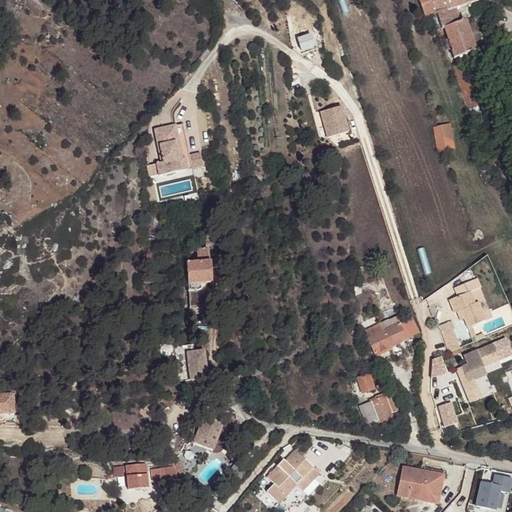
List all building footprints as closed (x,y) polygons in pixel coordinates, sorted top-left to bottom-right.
[(451,51),(454,60),(474,53),(465,21),(458,23),(454,9),(480,2),(479,0),(416,0),(423,18),(429,16),(436,31),(437,30),(439,35),(445,34),(447,40),(443,41),(447,52),(451,51)] [(18,17),(21,12),(15,8),(11,13),(13,18),(18,17)] [(454,66),(468,111),(475,109),(461,64),(454,66)] [(341,110),(320,116),(326,141),(347,136),(341,110)] [(443,143),(455,141),(452,125),(440,128),(443,143)] [(184,133),(171,133),(170,155),(172,155),(171,167),(169,166),(164,166),(164,178),(192,180),(193,167),(187,167),(188,144),(184,144),(184,133)] [(199,134),(184,133),(184,144),(188,144),(187,167),(193,167),(192,180),(198,180),(199,134)] [(142,142),(142,145),(143,153),(150,152),(148,142),(142,142)] [(189,295),(190,309),(207,309),(210,305),(210,295),(205,291),(202,292),(201,285),(211,285),(210,265),(209,265),(208,252),(197,253),(197,261),(189,262),(187,266),(187,267),(186,267),(187,295),(189,295)] [(147,255),(145,268),(155,269),(157,256),(147,255)] [(471,292),(450,301),(455,313),(458,312),(462,311),(466,320),(470,328),(487,320),(479,302),(476,304),(471,292)] [(367,333),(377,356),(420,336),(414,321),(402,326),(399,319),(367,333)] [(444,333),(450,353),(461,348),(455,329),(444,333)] [(462,378),(469,396),(480,391),(476,382),(489,377),(486,369),(503,363),(497,346),(467,357),(470,366),(462,369),(465,377),(462,378)] [(194,354),(193,347),(175,349),(179,384),(190,382),(187,355),(194,354)] [(194,354),(187,355),(190,382),(208,380),(204,353),(194,354)] [(371,374),(360,377),(364,393),(376,389),(371,374)] [(434,390),(447,424),(455,420),(443,387),(434,390)] [(480,391),(469,396),(472,404),(483,401),(480,391)] [(400,412),(394,396),(387,399),(392,415),(400,412)] [(368,427),(393,417),(392,415),(387,399),(382,401),(381,398),(372,401),(373,404),(362,408),(368,427)] [(0,420),(15,420),(15,400),(0,400),(0,420)] [(194,444),(212,451),(219,435),(224,437),(231,420),(215,414),(208,431),(201,428),(194,444)] [(267,481),(272,486),(263,495),(276,507),(294,487),(301,493),(317,475),(292,452),(282,463),(281,462),(275,469),(277,471),(267,481)] [(174,466),(177,474),(184,471),(180,460),(173,463),(173,465),(174,466)] [(174,468),(166,469),(168,482),(180,480),(179,479),(186,476),(184,471),(177,474),(174,466),(173,465),(174,468)] [(124,468),(125,479),(127,492),(147,490),(144,466),(124,468)] [(110,469),(111,480),(125,479),(124,468),(110,469)] [(396,499),(417,502),(418,497),(434,500),(440,476),(403,468),(396,499)] [(166,469),(152,471),(154,485),(168,482),(166,469)] [(227,494),(238,481),(230,474),(218,487),(227,494)] [(482,483),(476,507),(487,509),(486,511),(504,511),(511,482),(511,479),(495,475),(493,485),(482,483)] [(418,497),(417,502),(438,506),(444,476),(440,476),(434,500),(418,497)]
